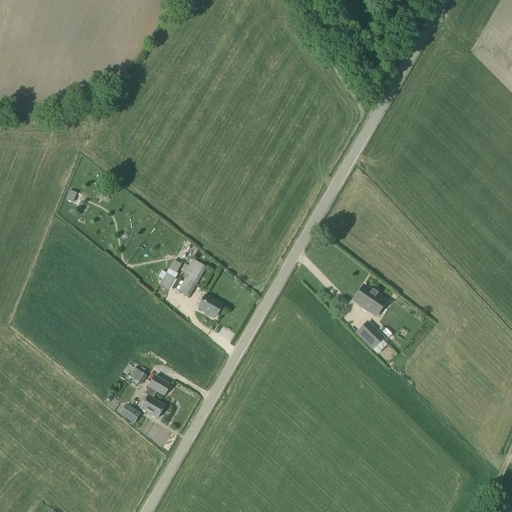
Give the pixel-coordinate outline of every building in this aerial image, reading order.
[(189,297),(205,268),(191,260),(187,267),(184,265),(180,272),(184,274),(182,278),(184,279),(178,291),(189,297)] [(167,291),(174,280),(166,275),(159,287),(167,291)] [(362,287),(352,301),(357,304),(356,305),(357,306),(357,307),(363,311),(363,310),(364,311),(366,310),(368,311),(372,314),(374,311),(379,303),(381,300),(377,297),(368,291),(362,287)] [(221,305),(204,296),(197,309),(214,319),(221,305)] [(379,310),(384,313),(392,301),(387,298),(379,310)] [(382,339),(368,325),(357,335),(371,349),(382,339)] [(134,368),(128,377),(141,385),(147,376),(134,368)] [(147,397),(139,409),(156,420),(164,407),(152,400),(156,393),(163,397),(169,386),(154,377),(147,388),(148,388),(144,395),(147,397)] [(120,415),(129,421),(134,414),(131,411),(133,409),(126,405),(120,415)]
